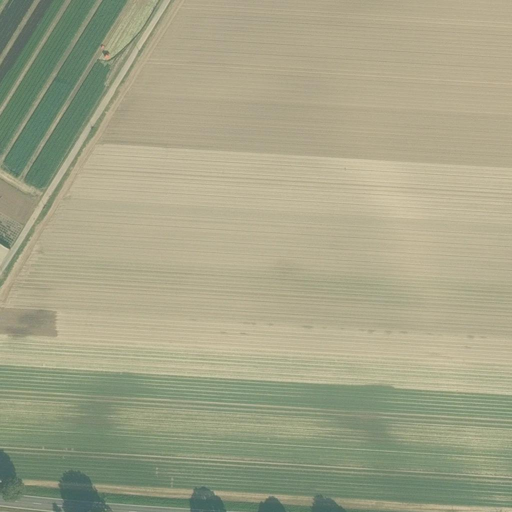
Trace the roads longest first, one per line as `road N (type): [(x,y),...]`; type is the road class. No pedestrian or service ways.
road 1 (track): [(0,271),(167,0)]
road 2 (secondary): [(0,500),(120,511)]
